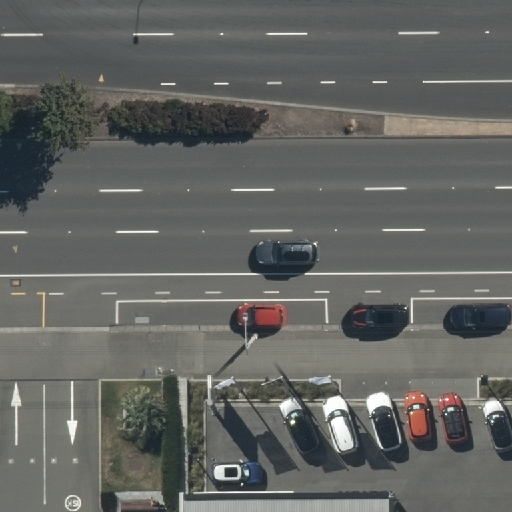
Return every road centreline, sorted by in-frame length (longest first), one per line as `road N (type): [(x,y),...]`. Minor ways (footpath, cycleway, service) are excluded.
road 1 (primary): [(511,217),(0,222)]
road 2 (primary): [(0,11),(511,9)]
